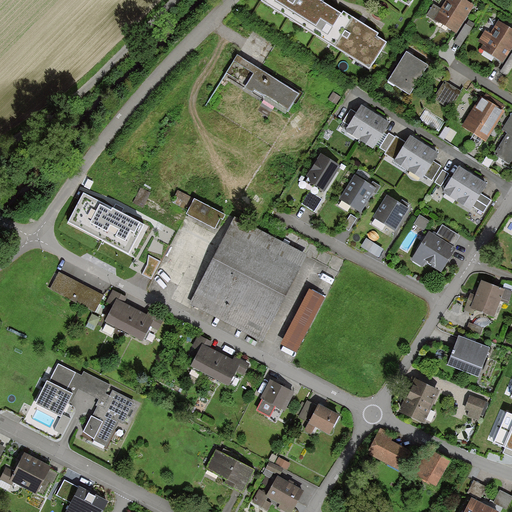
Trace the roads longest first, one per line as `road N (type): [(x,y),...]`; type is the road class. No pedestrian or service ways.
road 1 (residential): [(33,237),(373,414)]
road 2 (residential): [(232,0),(135,99),(33,237)]
road 3 (residential): [(0,149),(172,0)]
road 4 (residential): [(443,301),(273,212)]
road 5 (residential): [(373,414),(511,474)]
road 6 (residential): [(0,421),(129,486)]
road 7 (residential): [(373,414),(443,301)]
